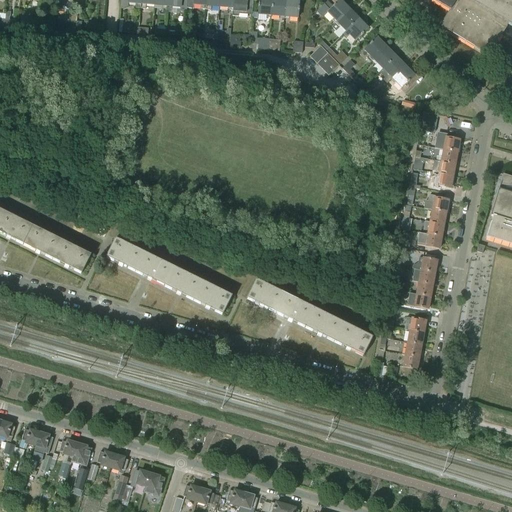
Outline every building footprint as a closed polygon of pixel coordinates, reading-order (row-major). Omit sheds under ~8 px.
[(120,0),(120,10),(127,7),(127,3),(135,4),(135,8),(140,9),(140,0),(120,0)] [(140,0),(140,9),(145,9),(145,5),(153,5),(153,0),(140,0)] [(167,0),(166,7),(179,8),(179,12),(186,13),(186,0),(167,0)] [(188,0),(188,9),(192,9),(193,5),(201,6),(200,10),(206,10),(206,0),(188,0)] [(206,0),(206,10),(210,11),(211,7),(219,7),(219,0),(206,0)] [(232,9),(232,0),(219,0),(219,7),(232,9)] [(246,0),(232,0),(232,9),(232,16),(238,17),(238,13),(249,14),(249,9),(246,9),(246,0)] [(258,0),(257,15),(271,16),(272,0),(258,0)] [(272,0),(271,16),(284,17),(285,0),(272,0)] [(286,0),(285,0),(284,17),(297,18),(299,1),(286,0)] [(327,2),(316,12),(322,18),(327,13),(336,22),(349,10),(339,0),(332,7),(327,2)] [(511,0),(430,0),(449,11),(439,26),(488,56),(507,25),(511,27),(511,0)] [(336,23),(331,27),(336,32),(341,27),(345,32),(358,20),(349,10),(336,22),(336,23)] [(345,32),(343,35),(346,38),(349,35),(355,42),(367,29),(358,20),(345,32)] [(184,32),(183,46),(194,46),(195,33),(184,32)] [(376,38),(364,50),(369,56),(366,59),(370,63),(373,60),(386,48),(376,38)] [(257,44),(257,50),(268,51),(269,40),(259,39),(259,44),(257,44)] [(269,40),(268,51),(277,52),(278,41),(269,40)] [(293,42),(292,53),(301,54),(302,43),(293,42)] [(318,46),(320,47),(325,52),(328,49),(322,42),(318,46)] [(320,47),(309,58),(328,77),(347,58),(341,52),(336,57),(335,56),(331,59),(325,52),(320,47)] [(386,48),(373,60),(382,70),(395,57),(386,48)] [(328,49),(325,52),(331,59),(335,56),(328,49)] [(395,57),(382,70),(392,79),(404,67),(395,57)] [(349,61),(341,69),(346,74),(349,70),(354,66),(349,61)] [(404,67),(392,79),(401,89),(414,76),(404,67)] [(349,70),(346,74),(352,81),(356,77),(349,70)] [(356,77),(352,81),(359,88),(363,84),(356,77)] [(372,93),(372,99),(382,100),(383,94),(389,89),(385,86),(377,93),(372,93)] [(433,132),(436,116),(423,113),(420,130),(433,132)] [(437,134),(435,148),(442,150),(456,152),(459,140),(446,138),(446,135),(437,134)] [(442,150),(440,162),(454,164),(456,152),(442,150)] [(415,157),(412,170),(421,172),(422,165),(418,164),(419,158),(415,157)] [(435,161),(433,173),(438,174),(452,176),(454,164),(440,162),(436,161),(435,161)] [(430,172),(427,189),(439,191),(440,187),(450,189),(452,176),(438,174),(433,173),(430,172)] [(511,183),(501,180),(490,216),(492,217),(485,238),(511,246),(511,183)] [(425,201),(423,209),(431,210),(445,213),(448,200),(434,198),(434,196),(428,195),(427,201),(425,201)] [(0,210),(0,234),(80,274),(90,256),(0,210)] [(431,210),(429,222),(443,225),(445,213),(431,210)] [(424,221),(422,233),(427,234),(441,236),(443,225),(429,222),(424,221)] [(416,243),(416,244),(417,244),(416,245),(439,249),(441,236),(427,234),(422,233),(419,232),(419,233),(418,233),(418,234),(417,243),(416,243)] [(400,236),(398,248),(403,249),(408,250),(409,244),(404,243),(405,237),(400,236)] [(114,239),(105,258),(222,315),(231,296),(114,239)] [(412,267),(412,269),(414,269),(420,270),(434,273),(436,261),(418,258),(417,263),(412,267)] [(414,269),(412,281),(418,282),(432,285),(434,273),(420,270),(414,269)] [(255,280),(246,299),(362,356),(371,337),(255,280)] [(418,282),(415,294),(430,297),(432,285),(418,282)] [(388,303),(387,308),(398,310),(399,305),(398,305),(399,300),(394,294),(394,291),(390,291),(388,303)] [(409,293),(407,305),(413,306),(427,309),(430,297),(415,294),(409,293)] [(385,315),(397,317),(398,310),(387,308),(385,315)] [(406,318),(405,323),(410,324),(409,331),(423,333),(425,321),(406,318)] [(383,326),(381,340),(385,340),(389,341),(392,328),(383,326)] [(409,331),(406,343),(421,346),(423,333),(409,331)] [(406,343),(404,355),(418,357),(421,346),(406,343)] [(404,355),(402,367),(416,370),(418,357),(404,355)] [(377,363),(375,376),(386,378),(388,368),(383,367),(383,364),(377,363)] [(1,423),(0,424),(0,436),(6,438),(5,441),(10,443),(14,428),(10,427),(10,425),(1,423)] [(24,431),(20,448),(24,449),(25,444),(35,447),(38,434),(29,431),(28,432),(24,431)] [(35,447),(34,453),(42,455),(45,448),(49,449),(52,439),(47,438),(48,436),(38,434),(35,447)] [(72,458),(76,445),(66,442),(66,443),(62,442),(59,452),(60,453),(63,453),(63,455),(64,456),(72,458)] [(6,443),(3,454),(12,457),(15,446),(6,443)] [(76,445),(72,458),(71,462),(85,466),(89,450),(85,449),(85,448),(76,445)] [(15,448),(12,458),(22,461),(25,451),(15,448)] [(99,454),(97,463),(101,465),(100,466),(110,469),(113,456),(104,453),(104,455),(99,454)] [(47,473),(51,458),(45,456),(40,471),(47,473)] [(66,478),(71,462),(72,458),(64,456),(58,476),(66,478)] [(113,456),(110,469),(119,472),(118,474),(123,475),(127,461),(123,460),(123,459),(113,456)] [(14,460),(10,471),(16,473),(19,462),(14,460)] [(92,465),(88,480),(94,482),(98,467),(92,465)] [(88,473),(79,470),(74,490),(83,492),(88,473)] [(135,472),(131,487),(136,488),(137,485),(145,488),(149,475),(139,472),(139,473),(135,472)] [(158,497),(163,480),(158,479),(158,477),(149,475),(145,488),(143,493),(158,497)] [(117,492),(114,499),(120,501),(122,494),(123,494),(125,486),(128,479),(121,477),(117,492)] [(127,506),(132,488),(125,486),(123,494),(120,504),(127,506)] [(185,487),(182,497),(186,498),(186,500),(196,502),(199,489),(190,487),(189,488),(185,487)] [(199,489),(196,502),(205,505),(204,507),(207,508),(205,511),(213,511),(216,506),(210,505),(213,495),(208,494),(209,492),(199,489)] [(229,492),(226,502),(230,503),(230,504),(238,507),(236,511),(237,511),(243,494),(234,491),(233,493),(229,492)] [(243,494),(237,511),(239,511),(240,507),(249,510),(249,508),(254,510),(256,500),(252,498),(253,497),(243,494)] [(176,498),(172,511),(179,511),(183,501),(176,498)] [(270,504),(267,511),(282,511),(284,506),(275,503),(275,505),(270,504)]
